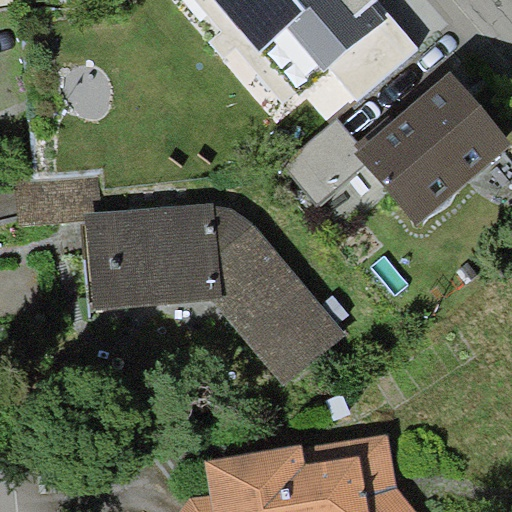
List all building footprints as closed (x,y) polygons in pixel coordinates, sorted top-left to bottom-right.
[(359,98),(425,43),(388,0),(199,0),(298,117),(344,80),(359,98)] [(425,227),(509,157),(448,83),(363,152),(371,162),(425,227)] [(339,123),(285,168),(317,206),(371,162),(363,152),(339,123)] [(285,382),(345,336),(257,230),(238,214),(217,208),(97,220),(93,176),(0,185),(0,237),(84,227),(91,317),(217,307),(285,382)] [(413,511),(399,493),(397,480),(390,439),(206,469),(210,503),(193,504),(187,511),(413,511)]
